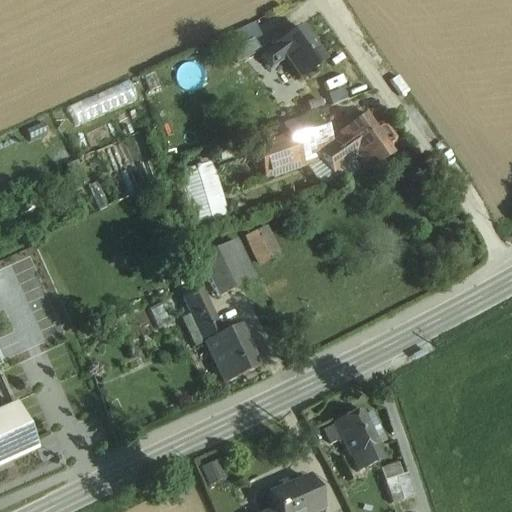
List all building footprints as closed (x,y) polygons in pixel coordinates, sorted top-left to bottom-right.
[(256,21),(221,37),(234,67),(261,56),(254,40),(262,37),(256,21)] [(300,28),(274,47),(261,56),(270,69),(283,60),(298,80),(324,62),(300,28)] [(312,115),(267,131),(271,142),(273,146),(318,129),(312,115)] [(339,133),(336,135),(338,138),(330,144),(315,154),(319,159),(331,176),(332,176),(354,160),(362,171),(389,152),(387,149),(392,145),(393,140),(384,128),(379,127),(374,130),(364,116),(339,133)] [(318,129),(273,146),(271,142),(256,147),(256,148),(267,178),(319,159),(315,154),(330,144),(325,138),(321,140),(318,129)] [(337,130),(325,138),(330,144),(338,138),(336,135),(339,133),(337,130)] [(267,131),(252,137),(256,147),(271,142),(267,131)] [(354,160),(332,176),(340,187),(362,171),(354,160)] [(213,163),(185,169),(196,223),(224,218),(213,163)] [(269,229),(201,262),(209,278),(221,301),(267,280),(261,269),(284,258),(269,229)] [(193,250),(170,262),(183,289),(209,278),(201,262),(193,250)] [(207,288),(181,299),(189,317),(209,308),(215,305),(207,288)] [(222,335),(209,308),(189,317),(203,344),(222,335)] [(222,335),(203,344),(223,385),(259,368),(239,327),(222,335)] [(84,353),(55,363),(83,442),(111,432),(84,353)] [(0,412),(0,467),(33,452),(13,407),(0,412)] [(360,412),(332,425),(349,460),(375,447),(377,446),(360,412)] [(375,447),(350,459),(357,474),(382,462),(375,447)] [(406,475),(395,479),(402,502),(413,498),(406,475)] [(402,502),(395,479),(383,483),(391,505),(402,502)] [(320,511),(306,480),(266,498),(273,511),(272,511),(320,511)]
